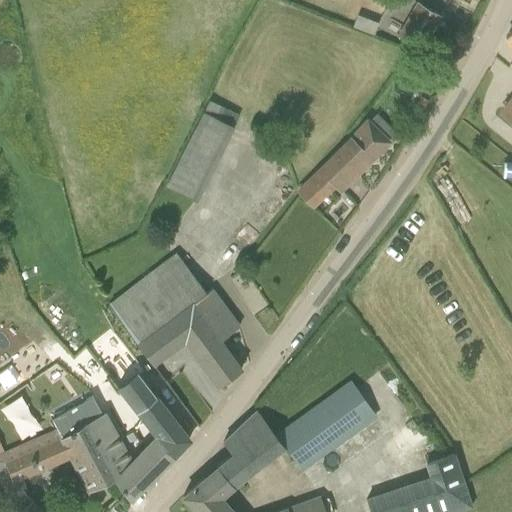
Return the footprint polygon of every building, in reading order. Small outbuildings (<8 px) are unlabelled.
[(439,14),(416,1),(396,37),(419,50),(439,14)] [(511,25),(503,37),(511,43),(511,25)] [(428,93),(435,81),(441,70),(416,56),(404,79),(405,79),(412,83),(428,93)] [(511,121),(511,92),(498,106),(511,121)] [(206,94),(172,184),(204,196),(238,106),(206,94)] [(415,110),(419,112),(426,99),(422,97),(415,110)] [(395,131),(376,113),(368,122),(367,121),(351,136),(298,192),(311,205),(336,181),(342,187),(387,141),(386,140),(395,131)] [(189,329),(181,318),(194,309),(190,303),(205,291),(177,251),(109,302),(152,363),(184,339),(218,385),(241,369),(219,340),(203,319),(189,329)] [(239,326),(218,296),(212,287),(205,291),(190,303),(194,309),(181,318),(189,329),(203,319),(219,340),(239,326)] [(71,352),(84,342),(57,308),(45,318),(71,352)] [(156,435),(172,456),(189,438),(156,396),(140,374),(120,390),(156,435)] [(85,422),(113,478),(130,500),(172,456),(156,435),(130,461),(103,412),(85,422)] [(231,486),(283,446),(275,435),(255,412),(223,441),(233,453),(203,477),(182,496),(196,511),(325,511),(320,497),(277,511),(232,511),(218,497),(231,486)] [(113,478),(85,422),(83,422),(62,436),(57,429),(11,449),(5,452),(0,453),(0,475),(3,482),(8,497),(19,510),(17,511),(41,511),(32,501),(33,500),(31,499),(31,500),(23,490),(20,491),(14,478),(40,467),(71,454),(89,490),(113,478)] [(400,511),(454,511),(472,506),(468,493),(443,501),(436,481),(395,495),(400,511)]
